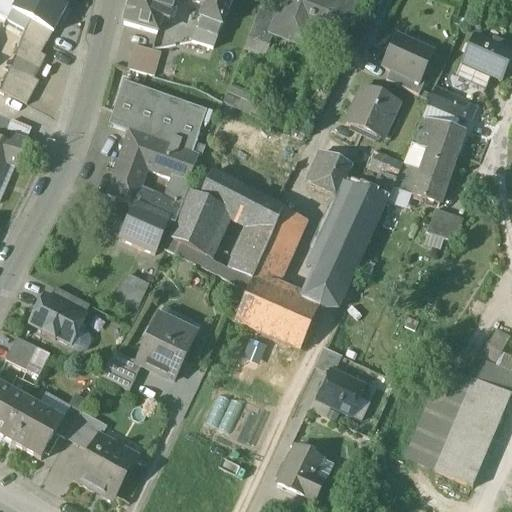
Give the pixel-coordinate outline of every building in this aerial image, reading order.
[(61,8),(46,0),(19,0),(11,14),(29,25),(50,36),(51,37),(66,11),(61,8)] [(130,0),(124,26),(157,35),(160,23),(169,25),(175,5),(166,3),(166,0),(130,0)] [(231,0),(208,0),(207,6),(191,44),(212,49),(231,0)] [(353,8),(332,0),(284,0),(277,19),(271,34),(273,34),(303,46),(312,24),(342,36),(353,8)] [(277,19),(259,12),(249,36),(270,44),(273,34),(271,34),(277,19)] [(50,36),(29,25),(24,33),(46,45),(50,36)] [(46,45),(24,33),(19,45),(40,56),(46,45)] [(270,44),(249,36),(243,52),(263,60),(270,44)] [(432,56),(396,39),(382,68),(390,72),(419,85),(419,84),(432,56)] [(511,56),(511,54),(475,39),(463,68),(488,78),(501,83),(511,56)] [(40,56),(19,45),(19,48),(15,58),(38,70),(44,58),(40,56)] [(150,57),(131,51),(126,71),(145,76),(150,57)] [(38,70),(15,58),(10,70),(32,82),(38,70)] [(488,78),(463,68),(458,79),(483,90),(488,78)] [(32,82),(10,70),(5,81),(32,95),(38,84),(32,82)] [(419,85),(390,72),(385,83),(418,98),(423,86),(419,84),(419,85)] [(32,95),(5,81),(0,93),(25,107),(32,95)] [(206,113),(124,83),(108,127),(129,134),(154,143),(170,148),(192,156),(199,136),(198,135),(206,113)] [(362,88),(345,125),(380,141),(390,119),(392,120),(399,104),(362,88)] [(467,105),(435,90),(413,142),(455,157),(464,135),(453,132),(458,120),(460,121),(467,105)] [(129,134),(106,196),(130,205),(134,196),(154,143),(129,134)] [(0,143),(0,156),(6,160),(4,164),(17,169),(27,144),(11,138),(10,141),(7,140),(5,145),(0,143)] [(455,157),(413,142),(402,167),(395,184),(392,190),(440,207),(455,157)] [(402,167),(359,147),(351,163),(382,178),(395,184),(402,167)] [(192,156),(170,148),(159,176),(187,186),(198,159),(192,156)] [(349,167),(320,154),(307,185),(337,198),(349,167)] [(262,201),(229,186),(210,176),(199,200),(227,213),(226,215),(251,228),(272,239),(282,215),(284,212),(273,207),(262,201)] [(395,184),(382,178),(372,197),(386,203),(392,190),(395,184)] [(372,197),(351,187),(302,295),(336,311),(386,203),(372,197)] [(199,200),(188,195),(179,216),(174,227),(173,231),(168,241),(197,256),(196,257),(206,261),(226,215),(227,213),(199,200)] [(147,215),(133,209),(119,242),(154,256),(168,225),(174,227),(179,216),(152,205),(147,215)] [(464,222),(436,212),(427,236),(456,245),(464,222)] [(306,225),(282,215),(272,239),(258,270),(253,280),(277,290),(306,225)] [(272,239),(251,228),(239,254),(245,264),(258,270),(272,239)] [(123,274),(112,301),(137,311),(148,284),(123,274)] [(277,290),(253,280),(234,324),(300,353),(319,309),(277,290)] [(89,308),(55,290),(49,301),(84,319),(89,308)] [(49,301),(43,298),(28,325),(43,333),(41,336),(55,342),(56,340),(71,348),(85,320),(84,319),(49,301)] [(158,321),(136,367),(142,370),(150,373),(152,370),(175,381),(195,339),(179,331),(185,320),(164,310),(159,322),(158,321)] [(507,344),(493,336),(487,348),(501,355),(507,344)] [(15,340),(4,364),(25,374),(37,351),(15,340)] [(501,355),(487,348),(481,361),(495,368),(501,355)] [(136,367),(115,356),(101,382),(127,394),(142,370),(136,367)] [(511,394),(511,376),(482,364),(474,383),(510,399),(511,394)] [(364,390),(329,374),(316,403),(350,419),(364,390)] [(474,383),(435,475),(472,491),(510,399),(474,383)] [(26,402),(0,386),(0,440),(3,442),(26,402)] [(62,423),(26,402),(3,442),(40,463),(55,437),(63,423),(62,423)] [(70,409),(62,423),(63,423),(55,437),(65,443),(81,416),(70,409)] [(107,431),(81,416),(65,443),(90,457),(99,442),(101,443),(107,431)] [(101,443),(99,442),(90,457),(76,482),(110,502),(133,461),(101,443)] [(294,450),(276,488),(315,506),(324,486),(315,482),(323,463),(294,450)]
